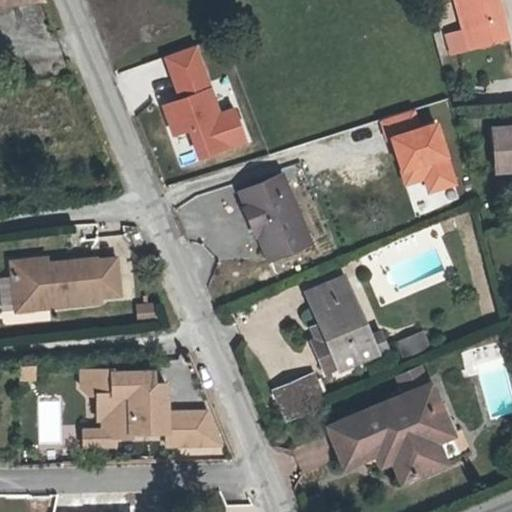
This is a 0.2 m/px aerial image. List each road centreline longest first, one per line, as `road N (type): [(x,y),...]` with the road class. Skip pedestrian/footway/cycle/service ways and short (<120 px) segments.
road 1 (residential): [(136,167),(278,511)]
road 2 (residential): [(67,0),(136,167)]
road 3 (residential): [(136,167),(0,192)]
